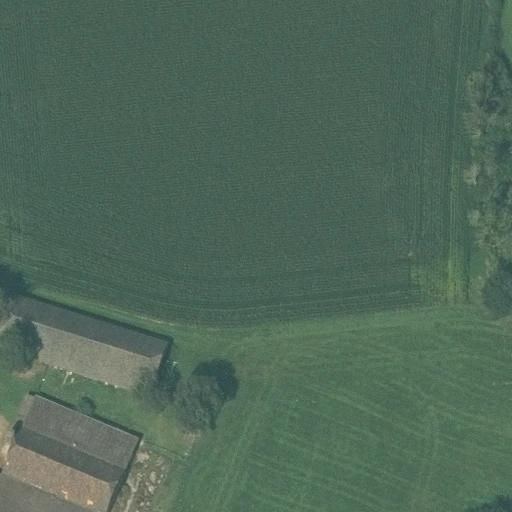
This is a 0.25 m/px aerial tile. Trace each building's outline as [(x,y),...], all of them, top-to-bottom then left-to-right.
[(11,314),(16,299),(8,297),(3,312),(11,314)] [(168,347),(16,299),(11,314),(0,349),(0,350),(152,399),(168,347)] [(14,428),(23,432),(23,431),(36,401),(27,398),(14,428)] [(139,443),(36,400),(36,401),(23,431),(126,475),(139,443)] [(110,511),(126,475),(23,431),(23,432),(3,478),(3,479),(80,511),(110,511)] [(80,511),(3,479),(0,484),(0,511),(80,511)]
